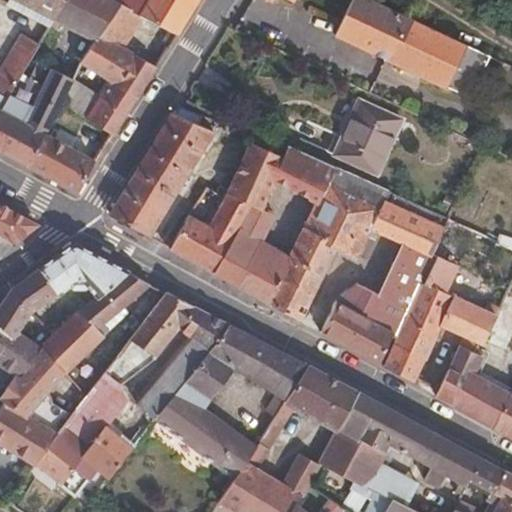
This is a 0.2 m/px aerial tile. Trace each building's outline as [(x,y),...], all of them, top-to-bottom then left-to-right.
[(0,0),(0,2),(4,5),(6,0),(18,0),(35,9),(52,18),(62,0),(0,0)] [(97,44),(100,38),(118,5),(116,5),(107,0),(62,0),(52,18),(49,24),(57,28),(60,23),(79,34),(97,44)] [(118,0),(116,5),(118,5),(140,18),(150,0),(118,0)] [(196,0),(150,0),(140,18),(175,36),(196,0)] [(468,45),(374,0),(351,0),(335,33),(385,57),(447,87),(463,56),(468,45)] [(140,18),(118,5),(100,38),(122,50),(140,18)] [(52,18),(35,9),(22,32),(37,41),(49,24),(52,18)] [(0,101),(7,90),(27,56),(37,41),(22,32),(0,69),(0,101)] [(67,55),(74,58),(85,65),(97,44),(79,34),(67,55)] [(122,50),(100,38),(97,44),(85,65),(82,70),(104,83),(136,101),(155,69),(122,50)] [(82,70),(85,65),(74,58),(64,76),(75,82),(82,70)] [(0,150),(28,165),(45,135),(61,106),(75,82),(64,76),(51,69),(23,123),(7,114),(17,96),(7,90),(0,101),(0,150)] [(104,83),(82,70),(75,82),(61,106),(84,120),(104,83)] [(136,101),(104,83),(84,120),(113,138),(136,101)] [(402,119),(357,99),(332,153),(376,174),(402,119)] [(192,123),(174,113),(110,217),(147,238),(206,139),(209,140),(217,128),(196,117),(192,123)] [(45,135),(28,165),(80,192),(98,163),(45,135)] [(317,204),(334,166),(288,146),(280,159),(242,140),(238,148),(242,151),(220,187),(253,205),(259,209),(273,182),(317,204)] [(366,241),(372,228),(385,202),(390,192),(334,166),(317,204),(291,258),(268,306),(299,322),(335,247),(357,258),(358,255),(366,241)] [(212,276),(253,205),(220,187),(216,193),(201,222),(187,214),(169,251),(212,276)] [(393,347),(435,254),(431,253),(441,230),(385,202),(372,228),(404,244),(379,295),(367,290),(369,285),(363,282),(361,287),(358,286),(341,296),(338,302),(335,300),(319,332),(379,364),(389,345),(393,347)] [(41,226),(0,204),(0,234),(2,236),(17,244),(41,226)] [(212,276),(237,290),(262,242),(257,240),(270,214),(259,209),(253,205),(212,276)] [(274,217),(270,214),(257,240),(262,242),(274,217)] [(366,241),(358,255),(366,259),(373,244),(366,241)] [(268,306),(291,258),(262,242),(237,290),(268,306)] [(106,294),(132,275),(75,244),(17,289),(19,294),(34,315),(78,284),(87,285),(97,300),(106,294)] [(487,347),(498,320),(491,316),(444,294),(458,265),(435,254),(393,347),(384,367),(413,382),(415,378),(440,324),(463,335),(476,342),(487,347)] [(472,272),(464,268),(460,277),(467,280),(472,272)] [(132,275),(106,294),(83,317),(95,330),(154,286),(132,275)] [(511,326),(511,276),(510,276),(504,288),(491,316),(498,320),(511,326)] [(17,289),(0,307),(0,317),(20,333),(29,319),(34,315),(19,294),(17,289)] [(139,403),(157,418),(230,326),(170,295),(105,371),(123,384),(157,358),(184,326),(197,334),(139,403)] [(20,333),(0,317),(0,367),(19,380),(40,349),(20,333)] [(95,330),(83,317),(45,347),(47,348),(66,370),(100,336),(95,330)] [(511,326),(498,320),(487,347),(511,358),(511,326)] [(230,326),(157,418),(239,474),(246,462),(258,444),(204,406),(238,367),(288,399),(312,369),(230,326)] [(459,344),(472,350),(476,342),(463,335),(459,344)] [(483,356),(487,347),(476,342),(472,350),(483,356)] [(436,396),(495,429),(509,396),(473,378),(483,356),(472,350),(459,344),(439,391),(436,396)] [(40,394),(66,370),(47,348),(44,352),(40,349),(19,380),(40,394)] [(312,369),(288,399),(343,430),(364,397),(312,369)] [(123,384),(105,371),(87,393),(57,434),(38,461),(69,482),(110,425),(131,396),(123,384)] [(19,380),(6,400),(28,414),(40,394),(19,380)] [(511,397),(509,396),(495,429),(511,438),(511,397)] [(406,419),(364,397),(343,430),(384,453),(390,444),(406,419)] [(28,414),(6,400),(0,409),(0,435),(38,461),(57,434),(28,414)] [(486,461),(406,419),(390,444),(466,485),(468,485),(471,482),(486,461)] [(134,448),(110,425),(69,482),(83,492),(104,464),(114,474),(134,448)] [(343,430),(323,462),(363,487),(378,463),(384,453),(343,430)] [(281,482),(302,495),(309,485),(323,462),(303,449),(281,482)] [(486,461),(471,482),(494,493),(510,474),(486,461)] [(241,511),(267,474),(246,462),(239,474),(220,503),(234,511),(241,511)] [(411,511),(452,511),(453,511),(457,504),(378,463),(363,487),(392,503),(411,511)] [(302,495),(281,482),(267,474),(241,511),(291,511),(296,505),(302,495)] [(511,475),(510,474),(494,493),(502,498),(511,503),(511,475)] [(349,511),(309,485),(302,495),(296,505),(305,511),(349,511)] [(511,511),(511,503),(502,498),(495,511),(511,511)] [(411,511),(392,503),(385,511),(411,511)]
